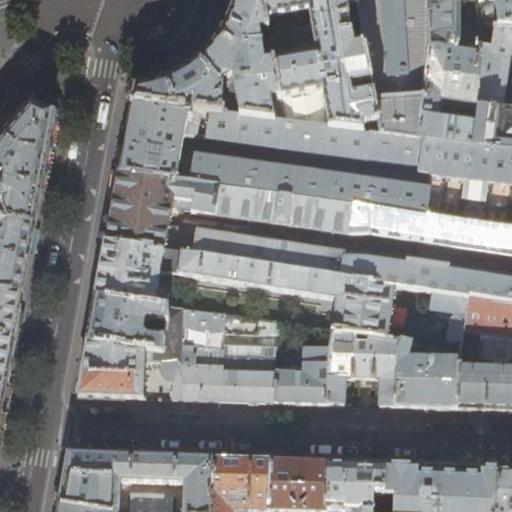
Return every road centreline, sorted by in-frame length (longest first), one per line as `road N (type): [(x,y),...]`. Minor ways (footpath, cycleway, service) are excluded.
road 1 (residential): [(511,444),(39,428)]
road 2 (residential): [(39,428),(110,41)]
